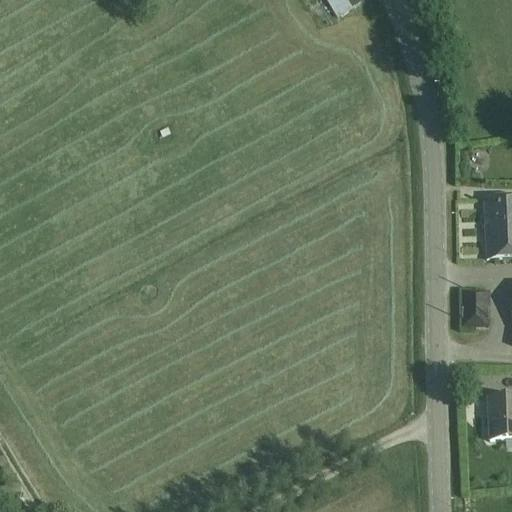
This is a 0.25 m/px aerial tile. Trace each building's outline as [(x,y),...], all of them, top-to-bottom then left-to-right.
[(362,0),(346,0),(353,10),(364,3),(362,0)] [(261,32),(281,20),(278,14),(257,25),(261,32)] [(511,202),(484,203),(485,241),(486,262),(511,260),(511,202)] [(487,325),(486,290),(460,291),(462,327),(487,325)] [(511,401),(487,403),(489,444),(511,443),(511,401)]
